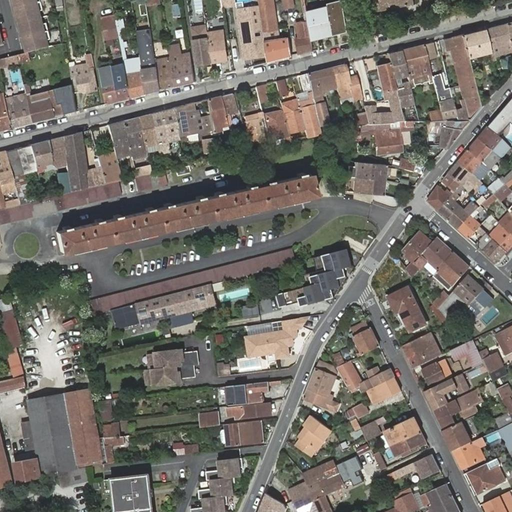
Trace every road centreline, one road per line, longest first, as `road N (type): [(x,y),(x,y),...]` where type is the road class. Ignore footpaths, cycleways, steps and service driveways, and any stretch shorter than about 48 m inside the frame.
road 1 (residential): [(0,142),(511,10)]
road 2 (residential): [(355,286),(472,511)]
road 3 (residential): [(355,286),(310,352),(246,511)]
road 4 (residential): [(511,83),(414,203)]
